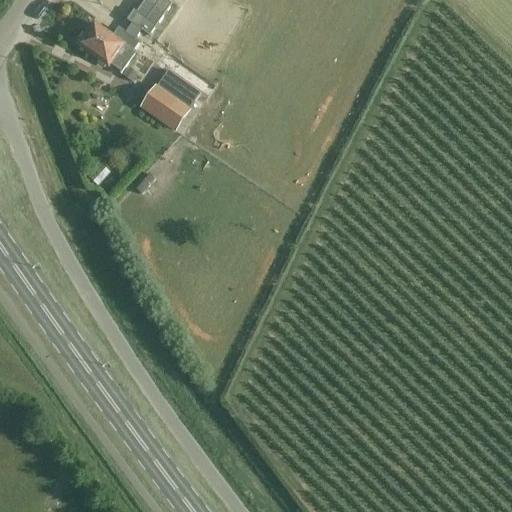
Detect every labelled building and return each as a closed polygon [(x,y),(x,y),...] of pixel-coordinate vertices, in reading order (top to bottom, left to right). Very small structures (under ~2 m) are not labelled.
[(133,25),(127,34),(136,41),(143,32),(150,37),(173,5),(165,0),(146,0),(137,13),(134,11),(127,21),(133,25)] [(83,45),(82,47),(108,66),(109,65),(122,74),(137,53),(135,52),(140,44),(136,41),(127,34),(121,30),(116,39),(97,26),(91,34),(87,35),(82,41),(83,45)] [(168,73),(157,88),(190,111),(201,96),(168,73)] [(157,88),(143,108),(176,131),(194,144),(208,124),(190,111),(157,88)] [(149,175),(136,191),(143,197),(156,181),(149,175)]
